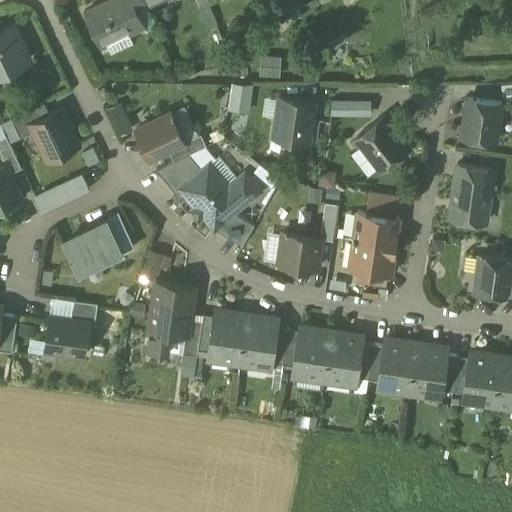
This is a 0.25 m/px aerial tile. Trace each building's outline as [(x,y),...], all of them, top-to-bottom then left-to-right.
[(132,0),(108,0),(85,11),(104,52),(106,51),(101,40),(127,28),(129,33),(143,27),(146,32),(148,31),(140,13),(139,13),(132,0)] [(149,8),(145,0),(132,0),(139,13),(140,13),(149,8)] [(12,24),(0,29),(0,76),(6,73),(7,68),(28,58),(12,24)] [(280,74),(280,54),(260,54),(259,74),(280,74)] [(253,84),(233,83),(230,108),(250,111),(253,84)] [(511,84),(502,85),(503,97),(511,95),(511,84)] [(315,101),(280,96),(274,135),(310,140),(315,101)] [(107,105),(119,132),(134,126),(121,98),(107,105)] [(502,103),(467,98),(462,136),(497,141),(502,103)] [(347,101),(332,101),(332,115),(347,115),(347,101)] [(371,101),(347,101),(347,115),(371,115),(371,101)] [(44,102),(12,117),(21,136),(34,130),(30,123),(50,114),(44,102)] [(50,114),(30,123),(34,130),(47,159),(80,144),(63,108),(50,114)] [(171,112),(136,128),(151,158),(169,150),(185,142),(185,141),(171,112)] [(385,115),(357,137),(381,169),(410,147),(385,115)] [(201,133),(185,141),(185,142),(169,150),(174,160),(189,153),(207,145),(201,133)] [(22,167),(7,134),(0,137),(0,150),(5,161),(6,161),(11,172),(22,167)] [(174,160),(157,169),(175,191),(202,168),(189,153),(174,160)] [(219,155),(210,163),(210,162),(202,168),(175,191),(177,193),(183,189),(215,227),(215,228),(235,211),(261,189),(246,171),(238,178),(219,155)] [(5,161),(0,163),(0,208),(23,197),(11,172),(6,161),(5,161)] [(494,169),(458,163),(456,178),(492,183),(494,169)] [(331,171),(322,170),(320,184),(334,186),(335,177),(331,171)] [(492,183),(456,178),(450,217),(486,222),(492,183)] [(398,196),(371,192),(368,212),(396,216),(398,196)] [(333,240),(339,204),(326,202),(321,236),(322,236),(322,238),(333,240)] [(255,223),(235,211),(215,228),(243,244),(255,223)] [(368,212),(358,211),(355,236),(353,236),(353,238),(396,244),(400,217),(396,216),(368,212)] [(109,220),(64,241),(78,270),(123,249),(118,238),(109,220)] [(321,236),(285,231),(280,262),(317,267),(322,238),(322,236),(321,236)] [(133,244),(128,233),(118,238),(123,249),(133,244)] [(396,244),(353,238),(353,240),(354,241),(350,266),(360,268),(387,272),(392,272),(396,244)] [(152,277),(159,248),(148,245),(141,274),(152,277)] [(511,258),(480,254),(475,289),(509,294),(509,293),(511,274),(511,258)] [(387,272),(360,268),(358,279),(386,284),(387,272)] [(194,286),(157,281),(150,328),(152,328),(150,347),(168,350),(168,349),(184,351),(187,333),(188,333),(190,317),(194,286)] [(98,302),(74,299),(72,316),(90,319),(89,320),(95,321),(98,302)] [(247,313),(216,309),(216,315),(210,350),(210,356),(240,361),(247,313)] [(18,315),(2,313),(0,325),(0,348),(12,350),(18,315)] [(72,316),(50,313),(45,349),(85,355),(89,320),(90,319),(72,316)] [(203,319),(198,349),(210,350),(216,315),(204,313),(203,319)] [(278,318),(247,313),(240,361),(271,365),(272,361),(277,326),(278,318)] [(203,319),(190,317),(188,333),(187,333),(184,351),(184,353),(198,355),(198,349),(203,319)] [(289,327),(277,326),(272,361),(284,363),(289,327)] [(332,330),(301,326),(301,329),(295,365),(294,373),(325,378),(332,330)] [(301,329),(289,327),(284,363),(295,365),(301,329)] [(362,335),(332,330),(325,378),(355,382),(356,376),(362,341),(362,335)] [(417,343),(386,338),(385,344),(380,380),(379,386),(410,390),(417,343)] [(374,343),(362,341),(356,376),(368,378),(374,343)] [(385,344),(374,343),(368,378),(380,380),(385,344)] [(447,347),(417,343),(410,390),(441,395),(441,389),(447,353),(447,347)] [(502,355),(471,351),(470,357),(465,392),(464,398),(495,403),(502,355)] [(458,355),(447,353),(441,389),(453,390),(458,355)] [(470,357),(458,355),(453,390),(465,392),(470,357)] [(511,356),(502,355),(495,403),(511,405),(511,356)]
